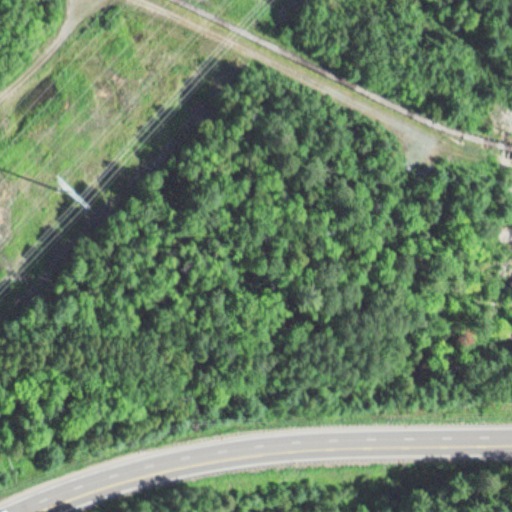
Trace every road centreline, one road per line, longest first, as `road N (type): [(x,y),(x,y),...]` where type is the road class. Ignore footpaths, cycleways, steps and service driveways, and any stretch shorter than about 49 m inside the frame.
road 1 (secondary): [(511,438),(263,447),(129,468),(23,511)]
road 2 (track): [(454,149),(145,0)]
road 3 (track): [(0,95),(59,39),(83,0)]
